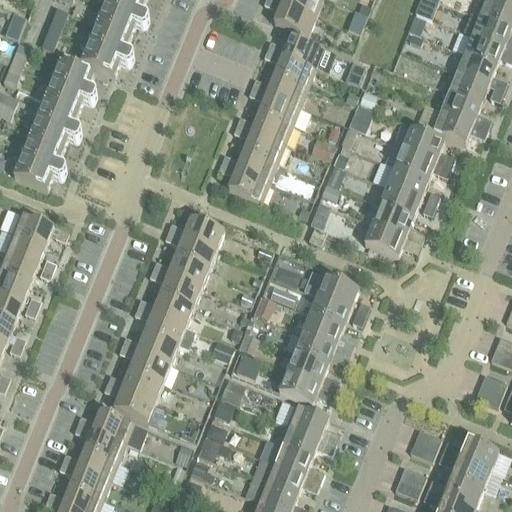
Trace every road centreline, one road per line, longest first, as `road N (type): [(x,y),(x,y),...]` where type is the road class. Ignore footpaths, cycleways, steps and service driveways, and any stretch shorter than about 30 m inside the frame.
road 1 (residential): [(225,0),(204,15),(187,55),(13,511)]
road 2 (residential): [(357,511),(399,408),(447,376),(511,213)]
